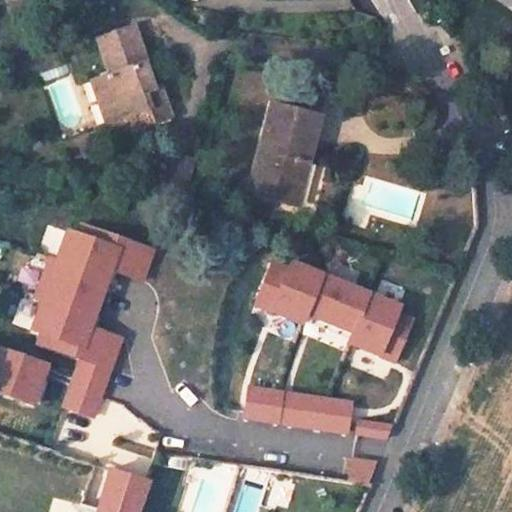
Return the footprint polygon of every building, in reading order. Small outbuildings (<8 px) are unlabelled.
[(136,28),(98,43),(112,76),(99,81),(115,121),(154,107),(158,115),(173,109),(163,85),(150,90),(140,65),(150,61),(136,28)] [(326,118),(279,105),(255,193),(302,206),(313,167),(326,118)] [(192,164),(163,156),(151,197),(181,206),(192,164)] [(137,282),(149,252),(80,223),(75,233),(65,228),(53,257),(47,255),(31,293),(37,296),(25,325),(35,329),(31,339),(73,356),(65,376),(93,387),(114,337),(84,325),(107,269),(137,282)] [(396,308),(288,263),(286,270),(270,263),(252,305),(299,325),(304,314),(350,333),(346,344),(391,362),(409,321),(393,314),(396,308)] [(39,361),(0,345),(0,390),(23,400),(39,361)] [(93,387),(65,376),(62,382),(90,394),(93,387)] [(90,394),(62,382),(54,403),(82,415),(90,394)] [(281,395),(237,387),(233,417),(277,424),(281,395)] [(293,396),(281,395),(277,424),(289,426),(293,396)] [(350,405),(293,396),(289,426),(346,434),(350,405)] [(391,429),(359,424),(357,436),(386,441),(391,429)] [(352,460),(349,484),(367,487),(376,464),(352,460)] [(133,511),(143,482),(102,468),(90,511),(133,511)]
